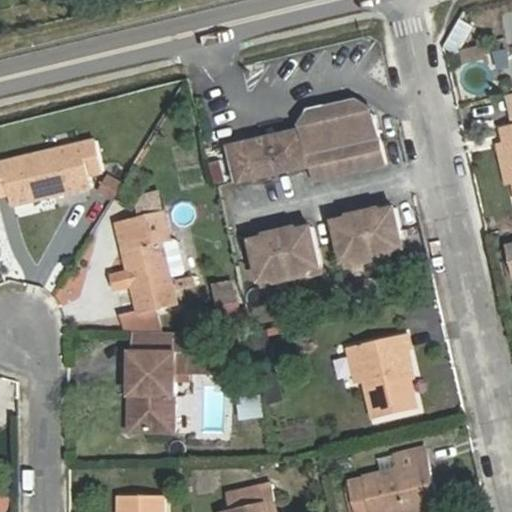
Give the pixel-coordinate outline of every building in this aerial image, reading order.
[(474,22),(461,14),(445,39),(458,47),(474,22)] [(313,116),(305,130),(312,164),(315,179),(388,163),(378,115),(363,105),(313,116)] [(312,164),(305,130),(234,145),(241,181),(312,164)] [(43,152),(0,162),(0,194),(11,192),(14,204),(54,194),(95,184),(93,173),(105,170),(98,140),(43,152)] [(511,182),(511,161),(508,142),(501,144),(510,183),(511,182)] [(214,184),(227,180),(222,159),(209,163),(214,184)] [(97,193),(114,201),(123,181),(107,173),(97,193)] [(380,203),(365,206),(376,252),(390,248),(395,242),(404,240),(397,207),(382,210),(380,203)] [(337,220),(345,253),(353,251),(359,255),(376,252),(365,206),(350,210),(352,217),(337,220)] [(167,207),(127,217),(134,247),(127,249),(143,311),(180,301),(166,240),(174,238),(167,207)] [(297,222),(281,225),(292,270),(308,266),(311,260),(321,258),(314,226),(299,229),(297,222)] [(253,240),(260,272),(270,270),(275,274),(292,270),(281,225),(266,228),(268,236),(253,240)] [(395,242),(390,248),(406,244),(404,240),(395,242)] [(311,260),(308,266),(322,263),(321,258),(311,260)] [(236,279),(213,283),(222,325),(244,321),(236,279)] [(410,372),(413,371),(406,335),(354,347),(362,383),(367,382),(375,419),(418,410),(412,380),(410,372)] [(179,352),(136,350),(134,431),(179,431),(180,371),(179,352)] [(221,352),(179,352),(180,371),(222,372),(221,352)] [(240,421),(264,418),(261,395),(237,399),(240,421)] [(365,480),(350,483),(356,511),(408,511),(437,506),(439,505),(427,449),(395,456),(398,470),(365,477),(365,480)] [(274,483),(263,486),(267,503),(275,501),(278,500),(274,483)] [(268,511),(267,503),(263,486),(229,493),(232,510),(223,511),(222,511),(268,511)] [(166,511),(166,493),(122,494),(121,511),(166,511)] [(277,511),(275,501),(267,503),(268,511),(277,511)]
